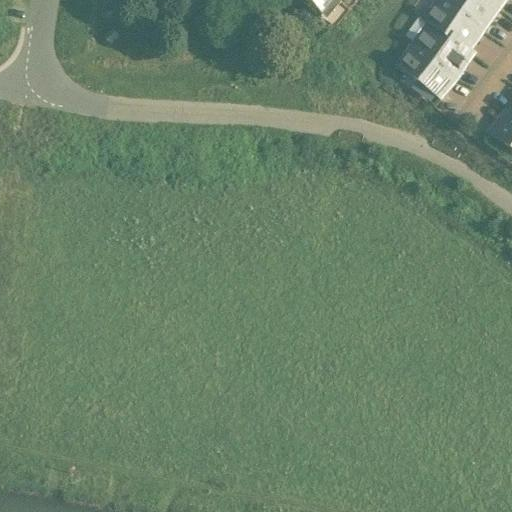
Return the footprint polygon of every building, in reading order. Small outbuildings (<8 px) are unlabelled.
[(303,0),(320,15),(333,0),(303,0)] [(442,0),(441,2),(483,33),(499,12),(482,0),(442,0)] [(482,0),(499,12),(507,0),(482,0)] [(429,26),(467,54),(483,33),(441,2),(425,23),(429,26)] [(429,26),(414,48),(454,78),(470,56),(467,54),(429,26)] [(117,37),(109,29),(102,37),(110,45),(117,37)] [(438,100),(454,78),(414,48),(398,69),(438,100)] [(490,135),(511,152),(511,120),(506,115),(490,135)]
